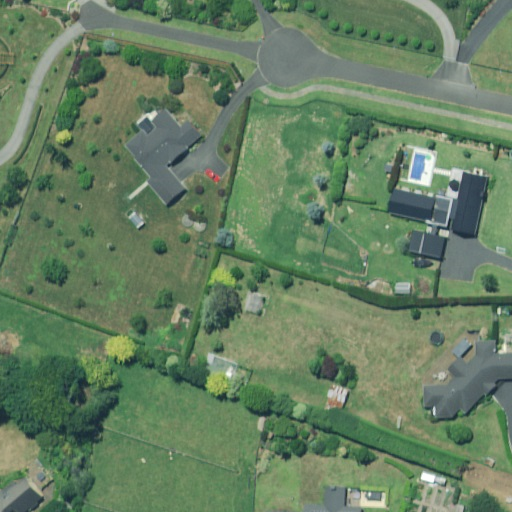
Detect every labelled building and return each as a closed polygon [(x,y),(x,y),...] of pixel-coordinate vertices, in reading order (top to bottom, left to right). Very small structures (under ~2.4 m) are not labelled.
[(182,127),(168,109),(155,120),(161,128),(150,137),(147,132),(128,147),(153,179),(149,182),(168,207),(188,191),(170,167),(205,139),(190,121),(182,127)] [(461,202),(454,231),(477,236),(489,179),(467,174),(461,202)] [(450,230),(457,201),(398,187),(391,216),(450,230)] [(147,225),(138,214),(132,219),(140,230),(147,225)] [(409,301),(410,286),(397,285),(396,300),(409,301)] [(488,395),(490,397),(500,387),(498,386),(500,384),(511,382),(511,354),(497,355),(497,343),(479,344),(479,356),(466,368),(459,362),(454,369),(458,375),(447,387),(427,387),(427,408),(439,408),(438,420),(455,419),(464,410),(468,415),(488,395)] [(426,471),(423,481),(437,486),(441,476),(426,471)] [(26,477),(9,492),(0,491),(0,511),(29,511),(45,498),(26,477)] [(365,511),(366,506),(348,505),(348,496),(348,489),(328,489),(328,507),(308,506),(307,511),(365,511)] [(386,492),(367,491),(367,502),(386,503),(386,492)]
